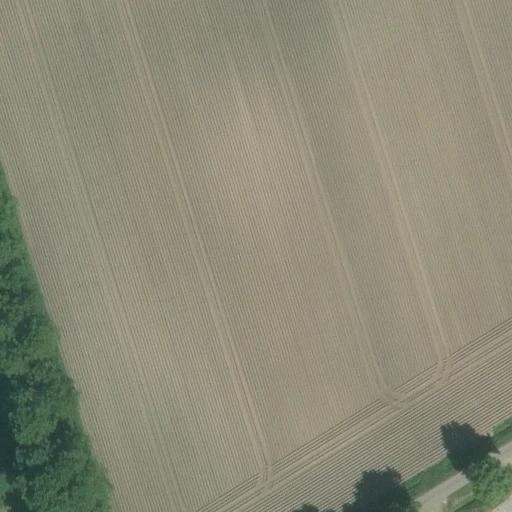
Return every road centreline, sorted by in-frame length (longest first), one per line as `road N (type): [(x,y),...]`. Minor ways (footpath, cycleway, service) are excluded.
road 1 (unclassified): [(74,511),(0,273)]
road 2 (unclassified): [(404,511),(511,446)]
